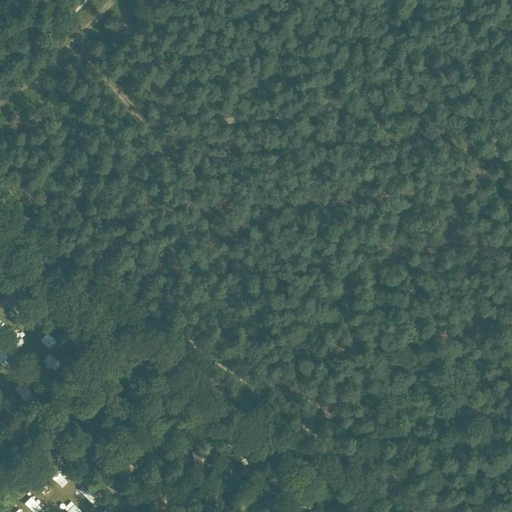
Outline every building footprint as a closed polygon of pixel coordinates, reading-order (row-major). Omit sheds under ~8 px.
[(110,429),(103,425),(105,422),(97,418),(87,437),(99,443),(104,434),(107,435),(110,429)] [(146,449),(130,446),(127,463),(140,465),(141,459),(144,460),(146,449)] [(199,450),(191,451),(196,477),(204,475),(199,450)] [(242,450),(228,455),(237,477),(241,476),(240,472),(245,470),(241,460),(246,458),(242,450)] [(151,494),(149,494),(149,500),(154,500),(153,509),(163,509),(164,488),(154,488),(154,489),(151,489),(151,494)]
